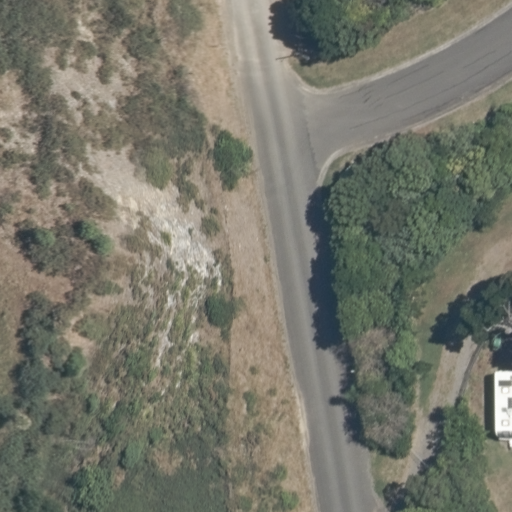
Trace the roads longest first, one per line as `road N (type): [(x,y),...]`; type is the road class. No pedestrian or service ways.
road 1 (unclassified): [(343,511),(279,142)]
road 2 (residential): [(279,142),(443,85),(511,38)]
road 3 (unclassified): [(279,142),(250,0)]
